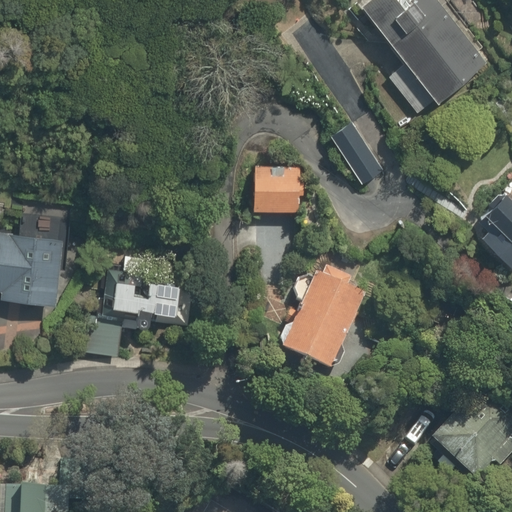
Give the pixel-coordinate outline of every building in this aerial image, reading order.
[(406,111),(424,97),(479,54),(436,0),(403,0),(400,3),(397,0),(356,0),(351,4),(397,62),(379,76),(406,111)] [(297,162),(252,159),(249,206),(295,209),(297,162)] [(511,186),(507,192),(498,183),(476,205),(493,222),(478,238),(509,269),(511,266),(511,186)] [(56,222),(0,219),(0,296),(52,299),(52,290),(56,222)] [(325,371),(364,280),(311,257),(273,348),(325,371)] [(172,272),(105,268),(102,316),(169,320),(172,272)] [(511,402),(477,371),(417,437),(465,480),(486,458),(497,468),(511,451),(511,402)] [(53,511),(55,483),(2,480),(0,511),(53,511)]
